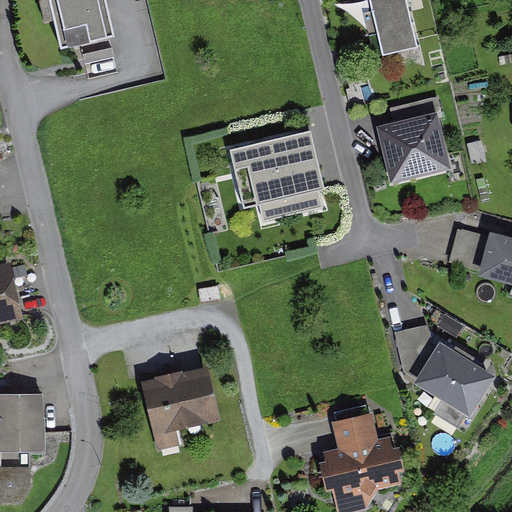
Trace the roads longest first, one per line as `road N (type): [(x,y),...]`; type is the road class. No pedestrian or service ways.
road 1 (residential): [(9,0),(89,388),(88,472),(65,511)]
road 2 (residential): [(310,0),(366,236)]
